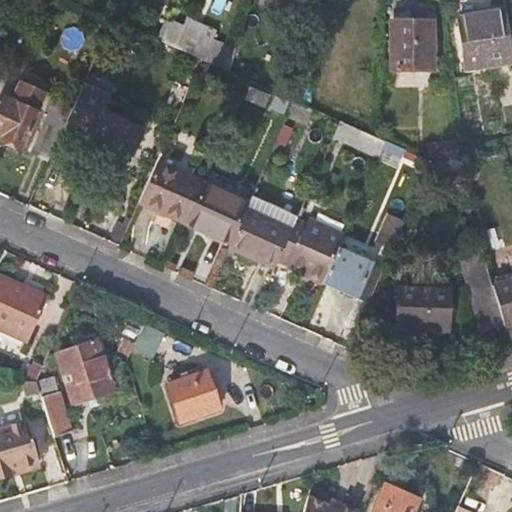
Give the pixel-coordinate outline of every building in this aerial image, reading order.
[(463,9),(468,69),(509,65),(504,5),(463,9)] [(185,27),(167,19),(158,39),(204,59),(229,71),(238,50),(213,38),(217,31),(189,19),(185,27)] [(431,20),(394,20),(394,68),(432,67),(431,20)] [(46,94),(22,82),(13,101),(3,96),(0,102),(0,132),(4,135),(2,139),(21,148),(43,100),(46,94)] [(109,93),(84,82),(68,119),(65,126),(91,138),(128,155),(131,157),(143,128),(103,109),(109,93)] [(310,123),(316,109),(311,107),(296,100),(289,115),(310,123)] [(30,151),(49,160),(65,126),(68,119),(50,110),(30,151)] [(385,140),(340,121),(333,137),(378,157),(385,140)] [(128,155),(91,138),(83,151),(84,157),(119,173),(128,155)] [(464,151),(462,138),(426,142),(429,158),(447,156),(447,154),(464,151)] [(386,140),(378,159),(397,168),(405,150),(386,140)] [(421,184),(460,172),(455,154),(447,156),(432,160),(421,184)] [(140,202),(185,223),(204,182),(158,161),(140,202)] [(185,223),(231,243),(250,202),(204,182),(185,223)] [(259,261),(275,268),(303,205),(258,184),(250,202),(231,243),(261,256),(259,261)] [(290,267),(324,282),(339,246),(345,235),(311,219),(290,267)] [(377,247),(390,253),(402,228),(388,222),(377,247)] [(339,246),(324,282),(358,298),(373,262),(339,246)] [(486,331),(505,325),(493,285),(483,248),(463,254),(486,331)] [(30,291),(0,277),(0,328),(28,342),(51,294),(32,286),(30,291)] [(505,325),(511,322),(511,279),(493,285),(505,325)] [(397,331),(450,332),(451,289),(398,287),(397,331)] [(165,334),(146,325),(136,347),(155,356),(165,334)] [(71,350),(95,342),(92,333),(81,336),(80,333),(66,337),(71,350)] [(114,391),(98,341),(95,342),(71,350),(58,354),(74,404),(114,391)] [(209,371),(169,384),(180,422),(220,410),(209,371)] [(56,377),(37,383),(38,386),(40,393),(54,437),(73,431),(56,377)] [(33,381),(17,380),(22,397),(37,392),(33,381)] [(24,423),(0,429),(0,474),(39,463),(33,440),(30,441),(24,423)] [(387,483),(373,511),(414,511),(420,499),(387,483)] [(358,511),(363,503),(341,497),(339,503),(328,500),(307,494),(302,511),(358,511)] [(330,494),(328,500),(339,503),(341,497),(330,494)]
